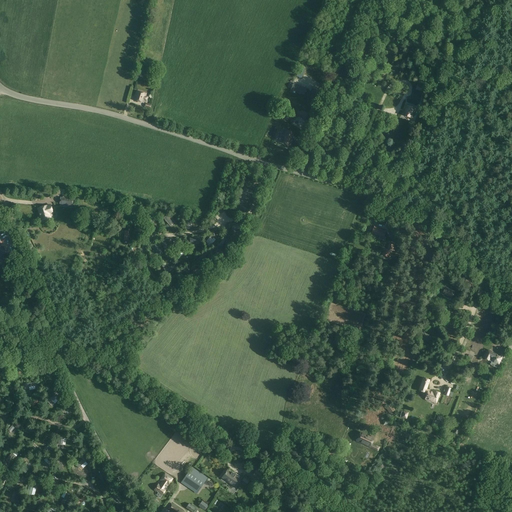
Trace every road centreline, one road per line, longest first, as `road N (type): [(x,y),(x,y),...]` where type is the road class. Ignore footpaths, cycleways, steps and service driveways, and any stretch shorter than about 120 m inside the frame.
road 1 (tertiary): [(511,297),(419,220),(369,193),(0,86)]
road 2 (unclassified): [(132,504),(69,383),(40,264),(0,192)]
road 3 (track): [(60,342),(220,444),(241,449),(252,463),(241,472),(226,452)]
road 4 (track): [(266,163),(247,215),(150,237),(143,257)]
road 5 (track): [(511,132),(451,247)]
road 6 (track): [(0,491),(8,480),(80,483),(101,495),(105,511)]
road 7 (track): [(143,257),(154,277),(169,279),(222,242),(225,222)]
